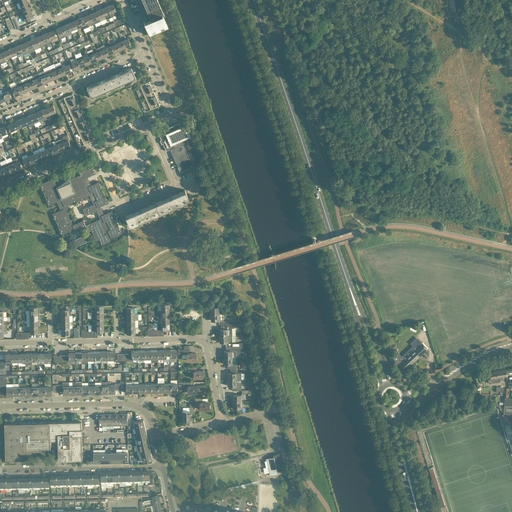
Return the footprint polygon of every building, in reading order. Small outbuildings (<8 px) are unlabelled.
[(157,0),(144,0),(152,18),(144,22),(150,36),(168,28),(161,12),(162,11),(157,0)] [(117,14),(113,4),(107,6),(111,16),(111,17),(117,14)] [(31,10),(28,5),(21,8),(24,13),(31,10)] [(107,6),(101,9),(104,16),(106,19),(111,16),(107,6)] [(101,9),(96,11),(99,18),(104,16),(101,9)] [(24,13),(22,14),(24,20),(25,22),(30,20),(29,18),(33,16),(31,10),(24,13)] [(96,11),(90,14),(94,24),(100,21),(99,18),(96,11)] [(84,16),(87,23),(89,26),(94,24),(90,14),(84,16)] [(87,23),(84,16),(79,19),(82,25),(83,29),(89,26),(87,23)] [(82,25),(79,19),(73,21),(76,28),(82,25)] [(76,28),(73,21),(68,24),(71,31),(71,30),(76,28)] [(71,31),(68,24),(62,26),(66,35),(72,33),(71,30),(71,31)] [(66,35),(62,26),(56,29),(60,37),(60,38),(66,35)] [(53,30),(47,33),(50,39),(56,37),(53,30)] [(50,39),(47,33),(41,35),(44,42),(45,44),(51,42),(50,39)] [(39,44),(44,42),(41,35),(36,37),(39,44)] [(39,44),(36,37),(30,40),(34,49),(40,47),(39,44)] [(128,38),(123,40),(122,41),(125,47),(131,45),(128,38)] [(34,49),(30,40),(25,42),(29,52),(29,53),(35,50),(34,49)] [(125,47),(122,41),(116,43),(119,50),(125,47)] [(19,45),(22,51),(23,55),(29,52),(27,49),(25,42),(19,45)] [(119,50),(116,43),(111,46),(114,52),(119,50)] [(22,51),(19,45),(13,47),(16,54),(22,51)] [(98,47),(102,57),(108,55),(105,48),(102,49),(101,46),(98,47)] [(114,52),(111,46),(105,48),(108,55),(114,52)] [(16,54),(13,47),(8,50),(11,56),(16,54)] [(102,57),(98,47),(96,48),(97,52),(94,53),(97,60),(102,57)] [(11,56),(8,50),(2,52),(5,59),(11,56)] [(97,60),(94,53),(93,51),(87,53),(88,56),(91,62),(97,60)] [(77,60),(80,67),(86,65),(83,58),(81,55),(76,58),(77,60)] [(86,65),(91,62),(88,56),(83,58),(86,65)] [(80,67),(77,60),(71,63),(74,70),(80,67)] [(57,67),(55,67),(59,76),(65,74),(62,67),(61,65),(60,65),(59,65),(57,66),(57,67)] [(65,74),(71,71),(68,65),(62,67),(65,74)] [(54,78),(59,76),(55,66),(49,69),(54,78)] [(120,83),(134,77),(135,78),(135,77),(135,78),(135,77),(131,67),(131,68),(116,74),(120,83)] [(48,81),(54,78),(49,69),(44,71),(48,81)] [(48,81),(44,71),(38,73),(42,83),(48,81)] [(37,86),(42,83),(38,73),(32,76),(33,77),(34,79),(37,86)] [(120,83),(116,74),(110,77),(101,81),(105,89),(120,83)] [(37,86),(34,79),(33,77),(27,80),(31,88),(37,86)] [(31,88),(27,80),(22,82),(25,91),(31,88)] [(90,97),(91,97),(90,96),(105,89),(101,81),(86,87),(90,97)] [(150,86),(151,85),(149,81),(140,85),(142,91),(151,87),(150,86)] [(25,91),(22,82),(16,85),(20,93),(25,91)] [(20,93),(16,85),(10,87),(14,96),(20,93)] [(152,89),(151,87),(142,91),(145,97),(154,93),(152,89)] [(11,97),(8,91),(2,93),(5,100),(11,97)] [(156,97),(154,93),(145,97),(147,103),(156,99),(155,97),(156,97)] [(74,98),(73,94),(64,98),(66,104),(75,100),(74,98)] [(159,105),(157,101),(156,99),(147,103),(150,109),(159,105)] [(75,102),(75,100),(66,104),(69,110),(78,106),(76,102),(75,102)] [(52,105),(47,107),(50,114),(55,112),(52,105)] [(79,110),(78,106),(69,110),(71,115),(80,112),(79,110)] [(50,114),(47,107),(41,110),(44,117),(45,119),(51,117),(50,114)] [(44,117),(41,110),(35,112),(38,119),(39,121),(40,122),(45,119),(44,117)] [(38,119),(35,112),(30,115),(33,122),(34,123),(39,121),(38,119)] [(80,113),(80,112),(71,115),(74,121),(83,117),(81,113),(80,113)] [(33,122),(30,115),(24,117),(27,124),(33,122)] [(19,120),(21,126),(27,124),(24,117),(19,120)] [(85,121),(83,117),(74,121),(76,127),(85,123),(84,121),(85,121)] [(21,126),(19,120),(13,122),(16,129),(21,126)] [(16,129),(13,122),(7,125),(10,131),(16,129)] [(88,129),(86,125),(85,123),(76,127),(79,133),(88,129)] [(180,127),(179,123),(158,132),(166,151),(170,149),(174,148),(172,144),(190,136),(185,124),(180,127)] [(90,133),(88,129),(79,133),(81,139),(90,135),(89,133),(90,133)] [(69,140),(67,135),(62,137),(62,138),(60,139),(65,148),(70,146),(68,140),(69,140)] [(84,144),(93,140),(91,136),(91,137),(90,135),(81,139),(84,144)] [(201,162),(190,136),(172,144),(174,148),(170,149),(179,171),(201,162)] [(65,148),(60,139),(55,141),(59,151),(65,148)] [(59,151),(55,141),(56,144),(51,147),(53,153),(59,151)] [(53,153),(51,147),(45,149),(48,156),(53,153)] [(48,156),(45,149),(39,152),(42,158),(48,156)] [(42,158),(39,152),(34,154),(37,161),(42,158)] [(37,161),(34,154),(28,156),(31,163),(37,161)] [(0,162),(1,164),(17,157),(16,155),(0,161),(0,162)] [(31,163),(28,156),(22,159),(25,166),(31,163)] [(18,158),(12,160),(16,170),(22,167),(19,161),(18,158)] [(16,170),(12,160),(6,162),(11,172),(16,170)] [(11,172),(6,162),(1,165),(2,168),(5,174),(11,172)] [(44,189),(45,190),(45,191),(45,192),(45,193),(45,194),(46,195),(47,196),(48,198),(46,199),(48,205),(57,201),(60,210),(52,213),(55,220),(57,219),(58,220),(58,221),(58,222),(58,223),(58,224),(59,224),(60,225),(60,226),(61,227),(59,228),(61,234),(74,229),(75,231),(86,226),(83,220),(72,224),(66,211),(70,209),(67,204),(89,195),(93,204),(83,208),(85,215),(96,210),(100,219),(89,223),(92,229),(88,231),(91,230),(95,240),(99,239),(101,245),(110,241),(109,239),(121,233),(118,226),(116,227),(115,225),(116,224),(115,223),(115,222),(114,221),(114,220),(113,219),(112,218),(115,217),(112,211),(104,214),(100,206),(108,202),(105,196),(103,197),(103,196),(103,195),(103,194),(102,193),(102,192),(101,191),(101,190),(100,190),(99,189),(102,188),(99,181),(91,185),(87,177),(95,173),(93,167),(80,172),(80,174),(68,180),(69,182),(68,183),(67,183),(66,184),(65,183),(65,184),(64,185),(63,184),(63,185),(62,186),(61,185),(61,186),(60,186),(59,186),(59,187),(58,187),(57,187),(53,178),(39,184),(42,190),(44,189)] [(184,190),(184,191),(170,197),(174,206),(189,199),(184,189),(184,190)] [(174,206),(170,197),(155,204),(159,212),(174,206)] [(159,212),(155,204),(140,210),(144,219),(159,212)] [(140,210),(125,216),(125,215),(125,216),(125,215),(125,216),(129,225),(144,219),(140,210)] [(88,241),(86,234),(75,239),(78,246),(88,241)] [(73,307),(73,306),(62,306),(63,309),(60,309),(59,310),(59,313),(60,313),(60,315),(69,315),(71,315),(71,309),(72,309),(73,308),(73,307)] [(220,324),(222,324),(222,329),(220,329),(220,330),(219,330),(219,333),(220,333),(220,335),(232,335),(232,328),(235,327),(243,327),(243,324),(220,324)] [(135,335),(135,327),(126,327),(126,328),(126,330),(126,333),(129,333),(129,335),(135,335)] [(428,348),(423,343),(403,361),(400,364),(405,370),(428,348)] [(248,349),(248,346),(239,346),(232,346),(227,346),(227,351),(224,351),(223,351),(223,352),(223,354),(224,354),(224,357),(233,357),(237,357),(237,349),(248,349)] [(178,352),(178,354),(182,354),(186,354),(186,360),(196,360),(196,353),(189,353),(189,349),(178,350),(178,352)] [(395,353),(394,355),(389,357),(393,362),(399,358),(395,353)] [(233,362),(233,357),(224,357),(224,364),(227,364),(227,368),(230,368),(237,368),(237,362),(233,362)] [(196,367),(191,367),(189,367),(189,371),(193,371),(193,378),(203,377),(203,370),(196,371),(196,367)] [(241,372),(237,372),(237,368),(230,368),(230,373),(228,373),(229,379),(241,379),(241,373),(241,372)] [(504,377),(507,376),(506,369),(487,373),(489,383),(500,381),(499,380),(504,379),(504,377)] [(241,379),(229,379),(229,386),(232,386),(232,390),(235,390),(242,390),(242,389),(241,390),(241,383),(241,379)] [(190,386),(190,382),(178,382),(178,386),(187,386),(187,393),(197,392),(196,385),(190,386)] [(233,395),(232,396),(232,398),(233,398),(233,401),(242,401),(245,401),(245,390),(242,390),(235,390),(235,395),(233,395)] [(511,397),(505,397),(504,410),(496,402),(496,404),(503,412),(503,413),(511,421),(511,397)] [(202,402),(202,398),(195,398),(195,402),(199,402),(199,409),(209,409),(209,402),(202,402)] [(242,407),(242,401),(233,401),(232,402),(232,404),(233,405),(233,408),(237,407),(237,411),(243,411),(243,407),(242,407)] [(193,414),(193,407),(193,403),(190,403),(190,407),(189,407),(189,411),(182,411),(182,421),(189,421),(189,414),(193,414)] [(82,459),(82,433),(82,420),(48,421),(48,422),(46,422),(46,421),(40,421),(40,423),(33,423),(33,422),(21,422),(21,423),(13,423),(13,422),(5,422),(5,431),(6,431),(6,434),(5,435),(5,446),(6,446),(7,450),(5,450),(6,460),(10,460),(10,459),(14,459),(14,460),(19,460),(18,457),(18,455),(18,450),(21,450),(21,452),(31,451),(31,450),(41,449),(41,448),(51,447),(51,445),(51,444),(58,444),(58,454),(58,460),(82,459)] [(147,436),(146,431),(137,433),(135,433),(136,439),(147,436)] [(149,442),(147,436),(136,439),(138,439),(139,444),(137,444),(137,445),(149,442)] [(150,448),(149,442),(137,445),(138,450),(150,448)] [(285,470),(281,453),(273,455),(274,457),(266,458),(270,475),(278,473),(277,471),(285,470)] [(149,481),(149,475),(143,476),(143,484),(144,487),(153,487),(153,480),(149,481)]
